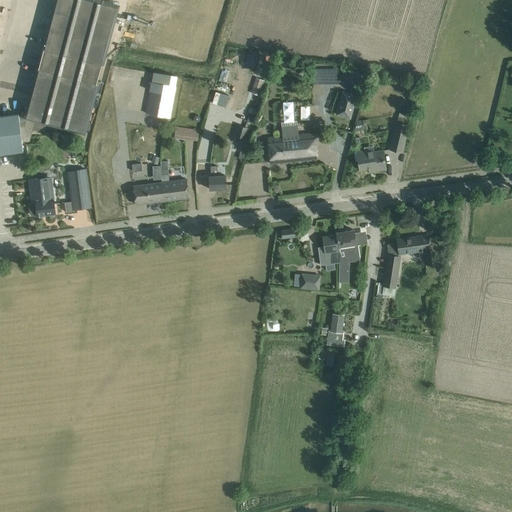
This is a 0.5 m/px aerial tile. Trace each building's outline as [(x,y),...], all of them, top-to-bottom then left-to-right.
[(54,0),(41,48),(36,68),(99,84),(104,65),(120,5),(101,0),(54,0)] [(0,153),(23,151),(22,142),(26,142),(29,142),(33,129),(35,121),(45,124),(85,135),(99,84),(36,68),(26,106),(23,115),(23,118),(25,119),(24,125),(24,126),(20,126),(19,114),(0,116),(0,153)] [(261,96),(266,81),(256,78),(251,93),(261,96)] [(152,82),(146,113),(169,118),(175,87),(152,82)] [(358,95),(343,90),(336,115),(351,119),(358,95)] [(396,122),(390,150),(403,152),(409,125),(408,125),(410,119),(407,119),(408,115),(399,113),(398,117),(398,116),(396,122)] [(235,136),(247,140),(250,129),(252,130),(256,119),(247,117),(244,127),(238,125),(235,136)] [(357,121),(355,131),(365,130),(363,120),(357,121)] [(283,137),(268,138),(271,163),(317,158),(314,133),(298,135),(297,121),(281,123),(283,137)] [(174,138),(186,139),(187,128),(176,127),(174,138)] [(365,150),(357,151),(357,152),(358,155),(358,161),(360,169),(369,168),(369,172),(377,171),(386,169),(383,150),(375,152),(375,148),(374,148),(373,145),(364,147),(365,150)] [(209,176),(210,147),(202,147),(201,176),(209,176)] [(151,162),(158,164),(160,157),(153,155),(151,162)] [(163,165),(155,165),(155,177),(171,176),(170,160),(163,160),(163,165)] [(209,176),(207,176),(207,185),(210,185),(210,189),(226,188),(225,178),(225,175),(218,176),(217,166),(210,166),(211,176),(209,176)] [(68,171),(72,201),(65,202),(66,212),(74,211),(74,209),(91,207),(85,169),(68,171)] [(30,204),(29,206),(30,213),(31,215),(33,215),(37,215),(55,213),(54,203),(54,199),(53,199),(52,190),(51,179),(49,179),(43,179),(43,178),(30,179),(32,196),(35,195),(36,202),(32,203),(30,204)] [(187,179),(162,183),(164,200),(189,197),(187,179)] [(164,200),(162,183),(133,186),(136,204),(164,200)] [(282,238),(295,237),(294,229),(281,230),(282,238)] [(354,230),(336,233),(339,246),(340,250),(339,262),(348,261),(347,256),(358,254),(356,244),(361,243),(360,233),(355,234),(354,230)] [(339,247),(337,235),(323,237),(325,251),(319,252),(321,265),(339,262),(340,250),(339,246),(339,247)] [(430,259),(429,250),(427,235),(421,236),(397,239),(399,254),(418,251),(418,257),(419,258),(420,259),(420,260),(421,260),(422,260),(430,259)] [(388,255),(384,286),(396,288),(400,257),(388,255)] [(301,287),(301,288),(312,289),(319,290),(321,275),(313,275),(302,273),(302,274),(301,287)] [(329,330),(327,344),(344,346),(345,340),(342,340),(343,332),(341,332),(343,316),(334,314),(331,331),(329,330)] [(320,352),(319,358),(326,359),(325,365),(335,366),(337,354),(327,353),(320,352)]
